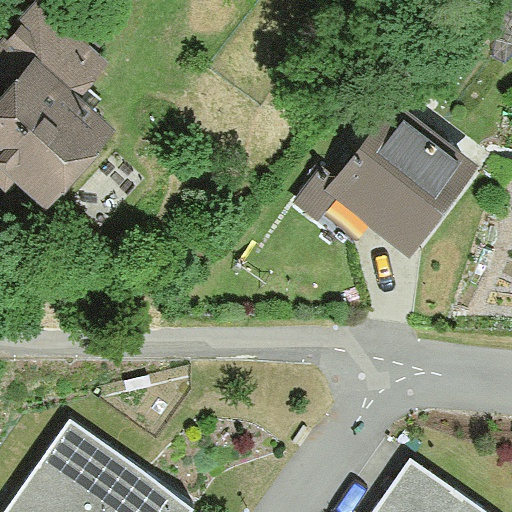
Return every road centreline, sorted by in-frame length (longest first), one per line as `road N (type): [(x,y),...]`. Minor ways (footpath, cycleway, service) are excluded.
road 1 (residential): [(381,356),(234,340),(35,342),(0,335)]
road 2 (residential): [(381,356),(274,511)]
road 3 (residential): [(511,373),(381,356)]
